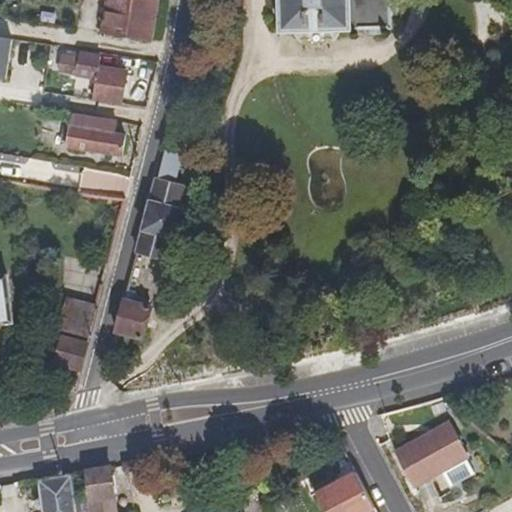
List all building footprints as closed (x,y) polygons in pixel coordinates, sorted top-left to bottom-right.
[(149,44),(155,0),(90,0),(106,3),(102,36),(149,44)] [(385,28),(385,0),(276,0),(277,28),(385,28)] [(11,41),(0,39),(0,80),(5,81),(11,41)] [(125,73),(97,69),(99,58),(60,50),(56,73),(93,79),(89,102),(119,107),(125,73)] [(123,139),(111,137),(113,124),(71,117),(65,149),(119,158),(123,139)] [(153,172),(132,247),(164,255),(183,180),(173,177),(179,150),(159,146),(153,172)] [(84,167),(80,188),(122,195),(126,174),(84,167)] [(0,326),(11,325),(3,275),(0,275),(0,326)] [(119,295),(111,329),(139,337),(148,303),(119,295)] [(86,340),(94,308),(63,301),(55,332),(86,340)] [(77,374),(84,346),(58,340),(50,367),(77,374)] [(464,444),(446,410),(389,439),(407,473),(438,457),(447,475),(473,462),(464,444)] [(356,511),(351,503),(373,490),(353,457),(334,469),(312,484),(330,511),(356,511)] [(83,462),(88,493),(90,510),(113,508),(106,458),(83,462)] [(68,465),(73,495),(88,493),(83,462),(68,465)] [(43,511),(75,511),(73,495),(68,465),(37,471),(43,511)] [(309,479),(312,484),(334,469),(331,465),(309,479)]
